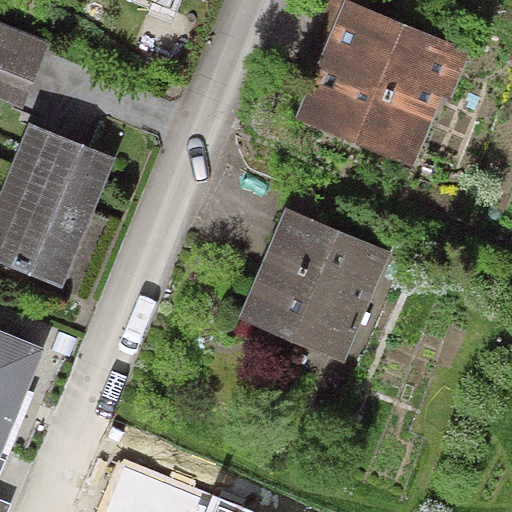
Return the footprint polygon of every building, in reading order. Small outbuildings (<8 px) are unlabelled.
[(147,0),(172,9),(175,0),(147,0)] [(385,8),(365,0),(346,0),(328,47),(299,122),(417,167),(466,39),(385,8)] [(325,0),(309,39),(328,47),(346,0),(365,0),(385,8),(388,0),(325,0)] [(48,41),(0,22),(0,100),(22,108),(48,41)] [(116,160),(30,126),(0,202),(0,265),(65,291),(116,160)] [(393,248),(289,204),(240,319),(344,363),(393,248)] [(47,348),(0,330),(0,465),(4,467),(47,348)] [(0,465),(0,511),(8,511),(12,503),(0,498),(0,479),(4,467),(0,465)]
